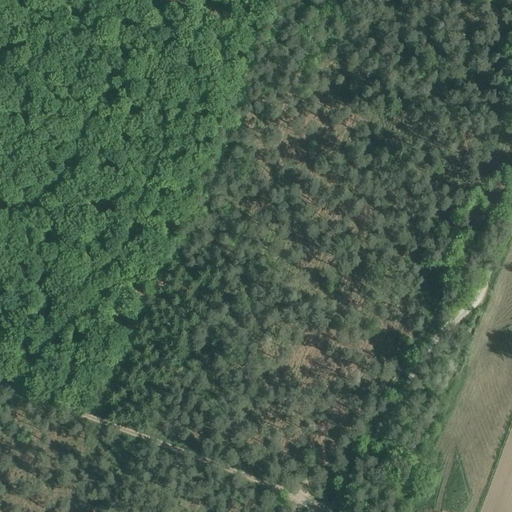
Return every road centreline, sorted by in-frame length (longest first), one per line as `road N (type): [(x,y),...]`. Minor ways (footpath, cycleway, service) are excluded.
road 1 (track): [(511,167),(434,318),(311,501)]
road 2 (track): [(332,511),(419,369),(479,293),(511,220)]
road 3 (track): [(311,501),(0,383)]
